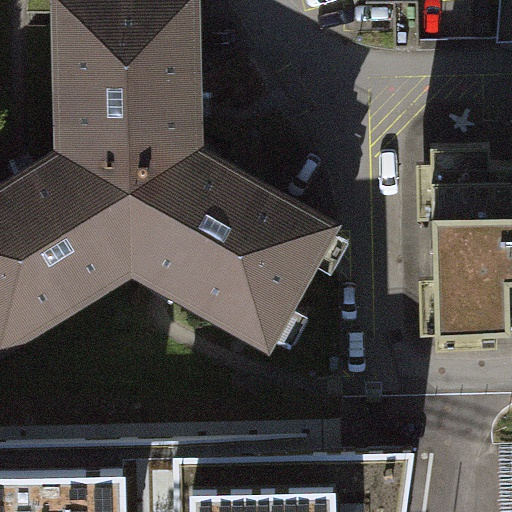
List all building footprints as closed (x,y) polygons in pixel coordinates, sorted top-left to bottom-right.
[(129,176),(209,140),(207,0),(55,0),(57,138),(129,176)] [(511,0),(502,0),(500,45),(511,45),(511,0)] [(129,176),(57,138),(0,175),(0,332),(12,350),(132,270),(129,176)] [(129,176),(132,270),(274,346),(345,212),(209,140),(129,176)] [(511,159),(428,162),(433,323),(511,320),(511,159)] [(401,511),(411,447),(176,452),(177,511),(401,511)] [(122,511),(121,462),(0,465),(0,511),(122,511)]
